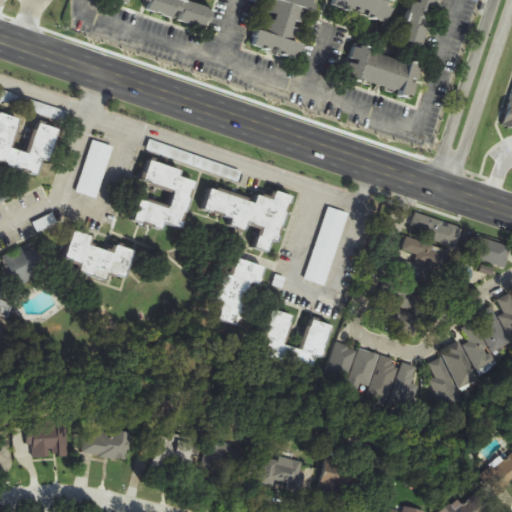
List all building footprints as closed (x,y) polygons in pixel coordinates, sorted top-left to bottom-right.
[(209,29),(215,8),(187,0),(149,0),(146,11),(209,29)] [(264,0),(254,49),(298,58),(309,11),(313,12),(315,0),(264,0)] [(393,0),(331,0),(330,6),(387,23),(393,0)] [(425,46),(436,0),(411,0),(402,40),(425,46)] [(351,47),(344,79),(414,95),(421,63),(351,47)] [(511,95),(503,127),(511,129),(511,95)] [(0,164),(37,176),(43,160),(48,162),(59,129),(36,121),(25,153),(11,148),(21,120),(0,112),(0,164)] [(113,147),(91,141),(76,193),(98,200),(113,147)] [(140,198),(133,221),(164,230),(165,224),(182,229),(196,181),(179,176),(181,169),(148,159),(141,183),(173,193),(169,206),(140,198)] [(290,195),(273,191),(271,198),(256,194),(255,199),(209,188),(203,212),(231,219),(228,230),(255,236),(252,249),(275,255),(290,195)] [(347,213),(326,207),(305,280),(327,286),(347,213)] [(461,227),(415,215),(410,235),(456,247),(461,227)] [(112,243),(110,250),(92,245),(94,236),(73,230),(63,267),(125,284),(134,250),(112,243)] [(504,270),(511,249),(475,236),(468,258),(504,270)] [(452,253),(407,238),(401,256),(446,271),(452,253)] [(5,257),(18,287),(47,274),(34,245),(5,257)] [(266,268),(239,258),(227,289),(230,290),(223,307),(232,311),(235,302),(243,305),(252,284),(259,287),(266,268)] [(435,294),(441,272),(400,263),(390,306),(427,315),(432,293),(435,294)] [(0,314),(8,317),(13,304),(1,300),(2,294),(0,293),(0,314)] [(495,302),(511,339),(511,297),(511,294),(495,302)] [(490,308),(474,317),(476,322),(460,331),(479,365),(511,347),(490,308)] [(310,318),(302,349),(286,345),(294,316),(270,309),(257,358),(313,373),(318,356),(324,358),(332,324),(310,318)] [(357,351),(339,343),(326,377),(344,384),(357,351)] [(478,380),(460,344),(442,353),(460,389),(478,380)] [(349,388),(369,393),(378,355),(358,350),(349,388)] [(387,403),(399,362),(382,357),(369,397),(387,403)] [(430,364),(436,379),(431,381),(444,411),(463,403),(443,358),(430,364)] [(408,410),(419,368),(403,364),(392,406),(408,410)] [(28,445),(34,445),(34,458),(69,458),(68,423),(27,423),(28,445)] [(131,434),(86,428),(82,455),(127,461),(131,434)] [(239,480),(246,450),(208,441),(202,472),(239,480)] [(153,464),(178,479),(194,452),(181,444),(173,456),(162,450),(153,464)] [(348,454),(330,450),(322,489),(366,499),(369,483),(377,485),(380,473),(346,465),(348,454)] [(288,487),(288,489),(306,493),(312,467),(267,456),(261,480),(288,487)] [(489,511),(478,495),(455,510),(452,505),(440,511),(489,511)]
